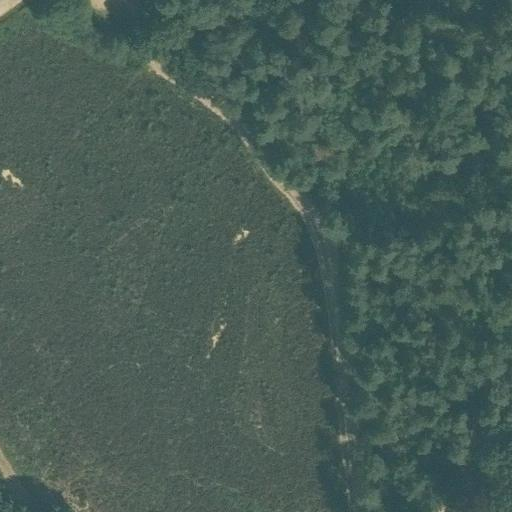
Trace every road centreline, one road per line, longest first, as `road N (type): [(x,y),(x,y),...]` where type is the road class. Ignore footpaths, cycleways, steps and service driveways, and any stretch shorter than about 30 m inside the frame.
road 1 (unknown): [(348,511),(318,252),(302,215),(218,102),(179,84),(153,59),(119,0)]
road 2 (track): [(511,45),(292,0)]
